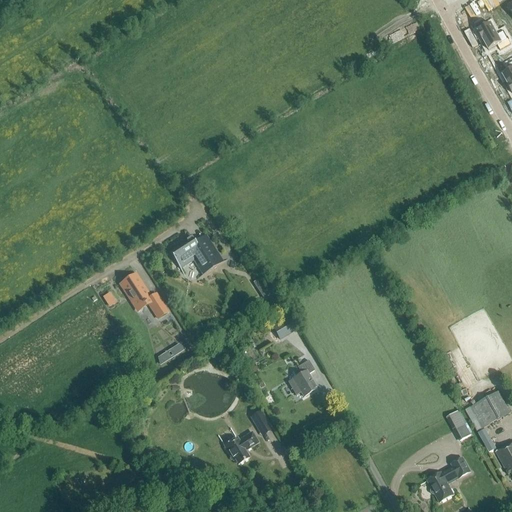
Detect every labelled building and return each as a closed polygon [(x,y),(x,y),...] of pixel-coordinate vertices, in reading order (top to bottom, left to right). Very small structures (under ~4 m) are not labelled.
[(491,24),(478,32),(479,33),(478,34),(482,41),(483,41),(489,51),(497,46),(501,52),(511,46),(504,32),(497,35),(491,24)] [(511,71),(503,76),(508,86),(508,87),(511,93),(511,63),(508,66),(511,71)] [(211,250),(213,249),(205,237),(195,243),(191,236),(190,237),(192,239),(170,253),(168,250),(168,251),(184,277),(185,276),(180,268),(194,259),(204,275),(196,280),(196,281),(229,260),(228,259),(220,265),(211,250)] [(146,307),(149,305),(158,320),(168,313),(158,299),(153,302),(135,276),(121,285),(137,309),(145,304),(146,307)] [(272,297),(261,279),(253,284),(265,302),(272,297)] [(105,297),(111,308),(119,303),(113,292),(105,297)] [(304,356),(300,349),(290,355),(294,362),(304,356)] [(293,380),(288,383),(296,396),(301,393),(304,398),(317,390),(309,375),(315,372),(308,362),(297,368),(302,375),(293,380)] [(499,393),(470,409),(482,430),(511,414),(499,393)] [(258,431),(269,424),(261,411),(250,418),(258,431)] [(471,436),(465,426),(454,432),(459,442),(471,436)] [(258,444),(252,433),(238,442),(237,439),(224,447),(233,462),(235,460),(238,466),(249,459),(245,452),(258,444)] [(511,475),(511,443),(496,453),(508,476),(511,474),(511,475)] [(454,496),(447,484),(458,478),(459,479),(471,473),(463,459),(452,465),(453,468),(442,474),(441,474),(427,482),(431,489),(431,491),(430,492),(431,494),(433,495),(435,495),(440,504),(454,496)]
